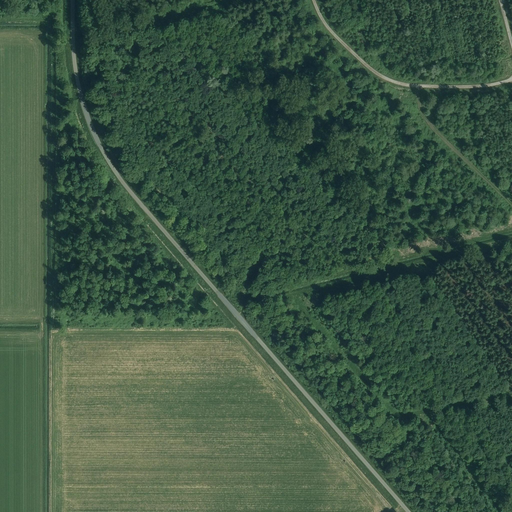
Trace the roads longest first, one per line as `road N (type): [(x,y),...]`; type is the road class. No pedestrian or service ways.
road 1 (unclassified): [(408,511),(120,180),(84,110),(72,0)]
road 2 (track): [(511,203),(378,74)]
